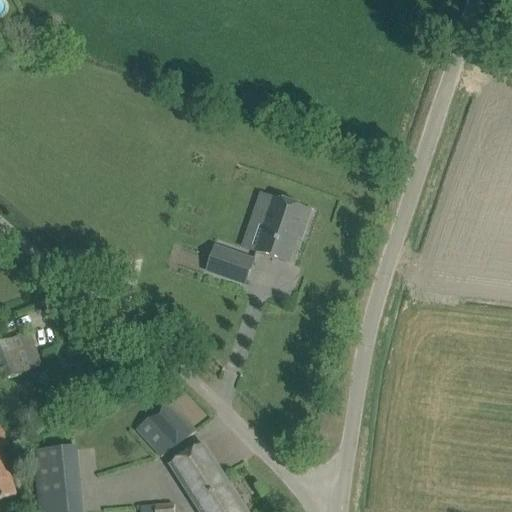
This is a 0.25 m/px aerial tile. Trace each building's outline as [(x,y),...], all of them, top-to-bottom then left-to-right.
[(289,265),(300,232),(304,233),(311,212),(274,199),(255,253),(289,265)] [(253,261),(216,248),(207,273),(245,286),(253,261)] [(0,344),(0,380),(1,383),(42,367),(29,333),(0,344)] [(177,447),(196,432),(167,402),(136,431),(161,458),(177,447)] [(0,500),(16,496),(0,445),(0,500)] [(170,467),(199,511),(245,511),(203,445),(170,467)] [(82,511),(75,448),(34,452),(39,511),(82,511)]
